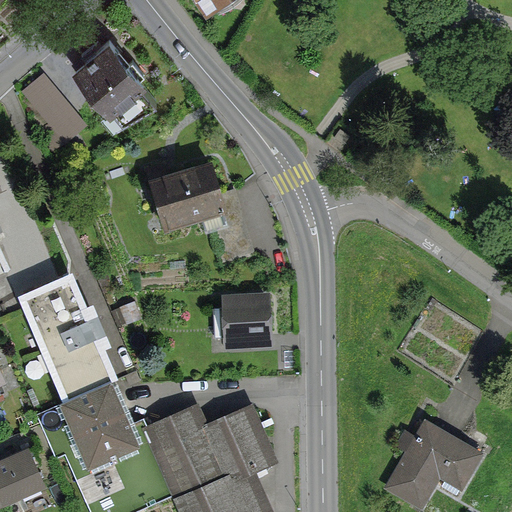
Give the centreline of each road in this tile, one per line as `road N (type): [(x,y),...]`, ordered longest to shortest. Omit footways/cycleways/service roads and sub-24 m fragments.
road 1 (residential): [(309,214),(321,262),(322,511)]
road 2 (residential): [(143,0),(273,146),(309,214)]
road 3 (residential): [(309,214),(371,204),(511,296)]
